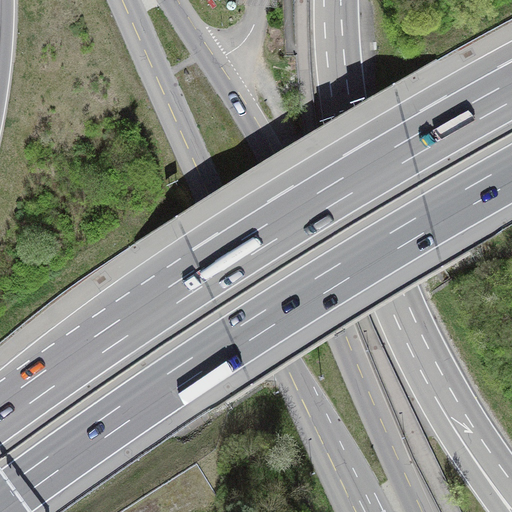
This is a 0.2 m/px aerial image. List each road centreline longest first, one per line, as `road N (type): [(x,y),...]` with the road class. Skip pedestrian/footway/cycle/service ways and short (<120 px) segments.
road 1 (motorway): [(0,502),(232,342),(511,173)]
road 2 (motorway): [(511,91),(305,210),(0,414)]
road 3 (secondary): [(418,511),(274,166),(173,0)]
road 4 (secondary): [(123,0),(364,511)]
road 5 (motorway): [(336,0),(340,92),(372,238),(442,392),(511,482)]
